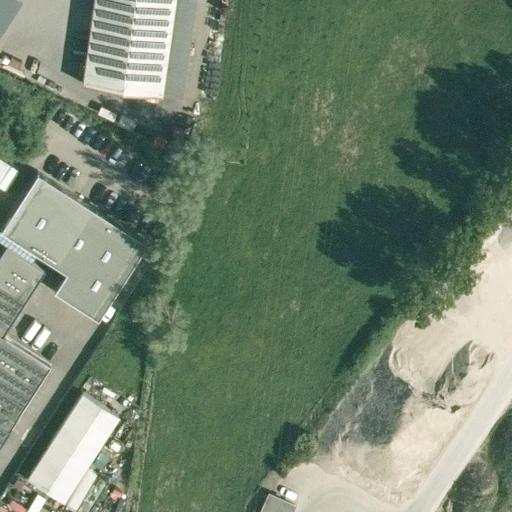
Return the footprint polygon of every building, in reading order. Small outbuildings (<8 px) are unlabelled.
[(0,0),(0,19),(11,0),(0,0)] [(175,0),(93,0),(82,82),(162,93),(175,0)] [(0,156),(0,182),(12,164),(0,156)] [(147,240),(38,169),(32,178),(1,226),(67,269),(55,287),(98,315),(147,240)] [(7,245),(0,255),(0,331),(4,334),(45,269),(7,245)] [(4,334),(0,331),(0,445),(52,365),(4,334)] [(84,391),(28,476),(64,499),(119,414),(84,391)] [(290,511),(294,504),(270,493),(261,511),(290,511)]
